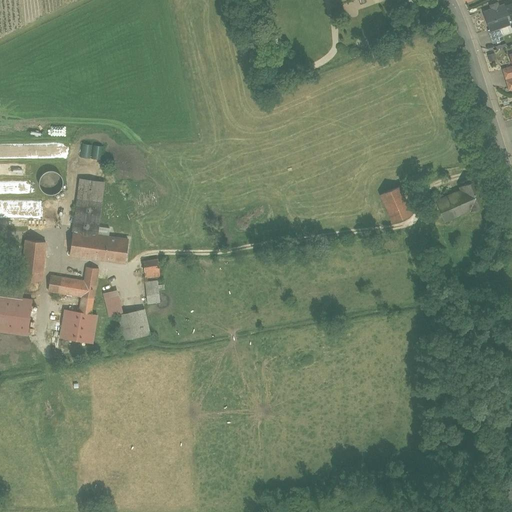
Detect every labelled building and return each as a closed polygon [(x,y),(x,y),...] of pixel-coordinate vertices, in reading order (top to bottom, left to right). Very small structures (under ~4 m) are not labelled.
[(432,12),(426,0),(425,0),(411,7),(417,19),(432,12)] [(489,8),(480,11),(488,30),(508,22),(510,26),(511,25),(511,0),(509,0),(498,4),(498,3),(489,6),(489,8)] [(511,52),(508,54),(511,66),(501,69),(504,80),(511,77),(511,52)] [(101,158),(101,144),(80,144),(80,157),(101,158)] [(65,176),(62,172),(57,170),(52,169),(47,171),(44,174),(41,179),(41,183),(42,188),(46,192),(50,194),(55,194),(60,193),(64,190),(66,186),(66,180),(65,176)] [(76,230),(101,233),(108,181),(83,177),(75,230),(76,230)] [(433,201),(442,223),(466,213),(467,214),(486,206),(475,179),(455,188),(457,191),(433,201)] [(399,185),(377,194),(390,222),(411,213),(399,185)] [(31,215),(46,215),(46,201),(32,201),(24,201),(25,215),(31,215)] [(72,256),(127,264),(131,238),(112,235),(101,233),(76,230),(72,256)] [(44,282),(49,241),(26,239),(22,279),(44,282)] [(161,259),(145,261),(148,280),(163,279),(163,277),(161,259)] [(81,311),(95,313),(101,268),(88,266),(86,280),(53,275),(51,292),(84,297),(81,311)] [(160,281),(147,283),(150,306),(163,304),(161,291),(167,290),(167,285),(161,286),(160,281)] [(0,332),(29,337),(35,299),(0,293),(0,332)] [(120,315),(126,313),(122,296),(106,299),(111,317),(120,315)] [(144,336),(153,334),(147,308),(126,313),(120,315),(126,341),(144,336)] [(81,311),(67,309),(62,338),(97,344),(101,314),(95,313),(81,311)]
